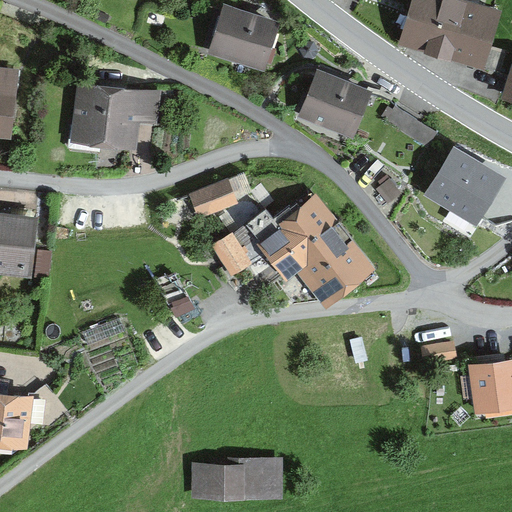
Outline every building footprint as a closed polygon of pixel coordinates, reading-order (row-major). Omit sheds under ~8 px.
[(204,25),(214,0),(196,0),(189,19),(204,25)] [(227,0),(214,0),(204,25),(219,31),(231,2),(227,0)] [(475,12),(435,0),(418,0),(405,44),(424,50),(424,48),(436,51),(438,43),(455,48),(451,59),(476,66),(476,65),(499,73),(505,53),(482,46),(494,8),(478,3),(475,12)] [(273,22),(230,9),(218,49),(261,63),(273,22)] [(0,130),(7,132),(13,71),(0,69),(0,130)] [(366,90),(323,74),(308,113),(350,129),(366,90)] [(158,93),(82,84),(77,125),(71,124),(69,141),(73,146),(99,149),(100,137),(131,141),(134,114),(155,117),(158,93)] [(395,105),(385,119),(427,146),(436,132),(437,132),(439,130),(436,129),(435,131),(395,105),(396,103),(394,102),(393,104),(395,105)] [(503,175),(454,145),(426,192),(476,221),(503,175)] [(390,177),(376,187),(387,202),(401,192),(390,177)] [(228,180),(193,193),(200,213),(236,200),(228,180)] [(248,263),(271,250),(288,271),(303,259),(330,292),(363,266),(312,201),(304,208),(296,198),(273,216),(265,207),(232,234),(247,259),(245,260),(248,263)] [(0,263),(25,267),(31,222),(0,218),(0,263)] [(231,233),(216,242),(231,268),(245,260),(247,259),(232,234),(231,233)] [(452,341),(423,347),(426,361),(454,356),(452,341)] [(511,359),(474,365),(480,403),(511,398),(511,359)] [(49,386),(36,398),(0,393),(0,435),(22,439),(50,426),(69,411),(49,386)] [(210,465),(201,465),(201,492),(264,492),(264,493),(280,493),(280,459),(265,459),(265,460),(239,460),(239,466),(225,466),(225,459),(210,459),(210,465)]
